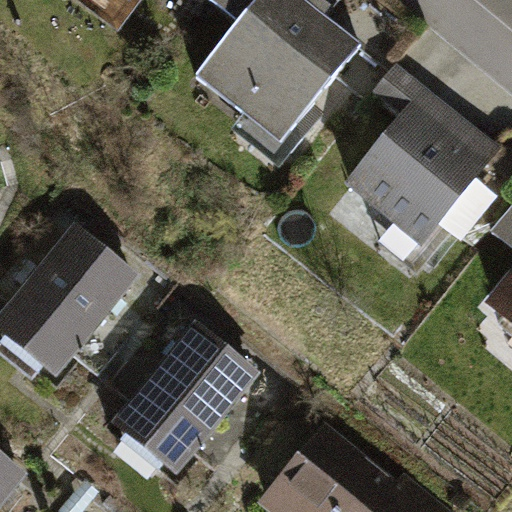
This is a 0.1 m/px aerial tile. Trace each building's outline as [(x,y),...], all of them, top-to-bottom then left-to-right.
[(239,25),(197,78),(282,145),(361,46),(303,0),(208,0),(208,1),(239,25)] [(407,117),(351,185),(422,242),(493,155),(391,74),(376,93),(407,117)] [(511,207),(492,233),(511,249),(511,207)] [(76,233),(0,327),(0,329),(56,374),(133,279),(76,233)] [(511,287),(497,306),(511,318),(511,287)] [(197,331),(120,425),(176,471),(253,376),(197,331)] [(323,432),(268,499),(283,511),(444,511),(404,479),(395,490),(323,432)] [(0,460),(0,502),(20,477),(0,460)]
